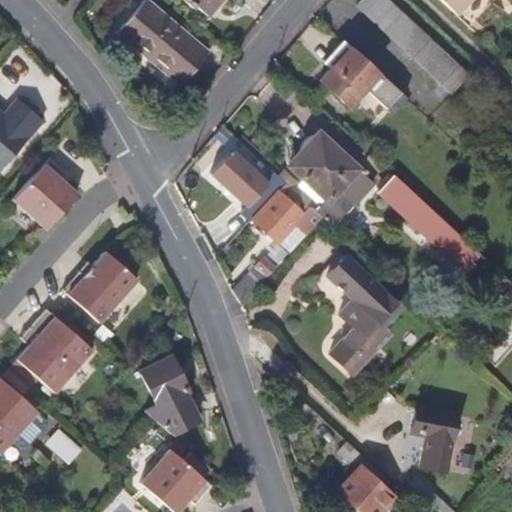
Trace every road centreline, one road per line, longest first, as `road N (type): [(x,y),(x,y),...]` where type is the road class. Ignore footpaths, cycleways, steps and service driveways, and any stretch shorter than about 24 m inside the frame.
road 1 (residential): [(141,171),(195,272),(276,511)]
road 2 (residential): [(141,171),(297,0)]
road 3 (residential): [(16,0),(66,54),(141,171)]
road 4 (residential): [(0,306),(86,205),(141,171)]
